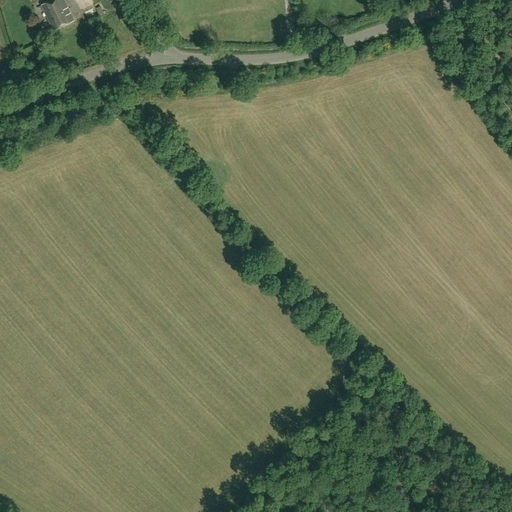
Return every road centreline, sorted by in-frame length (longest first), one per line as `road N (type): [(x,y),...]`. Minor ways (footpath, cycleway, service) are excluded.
road 1 (unclassified): [(166,57),(307,54),(467,0)]
road 2 (unclassified): [(0,115),(124,64),(166,57)]
